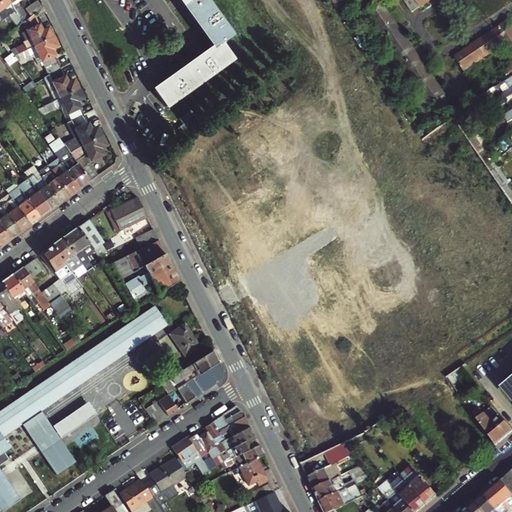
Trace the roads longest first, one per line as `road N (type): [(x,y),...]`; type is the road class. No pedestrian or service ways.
road 1 (tertiary): [(243,383),(136,164)]
road 2 (residential): [(57,511),(243,383)]
road 3 (tertiary): [(136,164),(56,0)]
road 4 (residential): [(0,265),(136,164)]
road 5 (tertiary): [(307,511),(243,383)]
